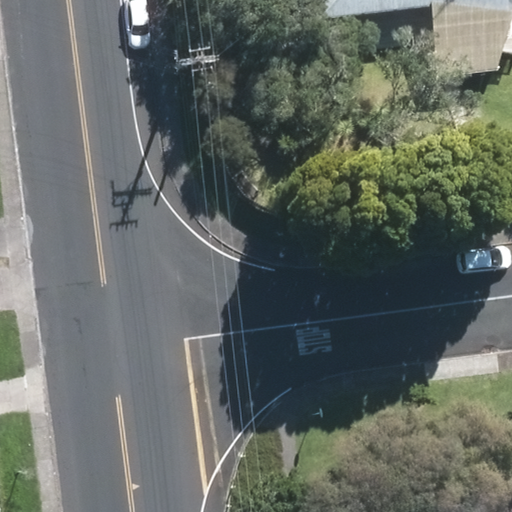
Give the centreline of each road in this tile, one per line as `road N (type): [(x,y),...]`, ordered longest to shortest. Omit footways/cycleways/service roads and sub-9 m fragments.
road 1 (residential): [(120,346),(511,298)]
road 2 (secondary): [(74,0),(120,346)]
road 3 (secondary): [(120,346),(140,511)]
